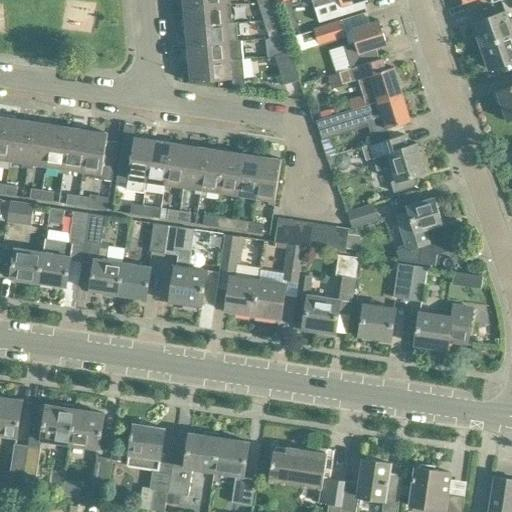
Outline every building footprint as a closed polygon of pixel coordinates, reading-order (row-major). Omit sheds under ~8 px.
[(183,0),(184,9),(230,4),(229,0),(183,0)] [(364,0),(312,0),(319,22),(367,7),(365,0),(364,0)] [(275,18),(270,1),(260,4),(265,21),(275,18)] [(232,23),(231,10),(230,4),(184,9),(186,27),(232,23)] [(511,35),(511,17),(509,19),(506,11),(472,23),(480,46),(511,35)] [(280,35),(275,18),(265,21),(271,39),(288,33),(288,32),(280,35)] [(315,27),(302,31),(305,40),(318,36),(320,43),(346,35),(345,30),(341,19),(315,27)] [(378,60),(375,49),(386,45),(378,21),(352,29),(355,41),(346,44),(353,66),(364,64),(378,60)] [(236,23),(232,23),(186,27),(187,46),(238,41),(236,23)] [(294,50),(288,33),(271,39),(273,45),(271,46),(274,57),(294,50)] [(511,35),(480,46),(488,69),(511,61),(511,35)] [(241,41),(238,41),(187,46),(189,64),(243,59),(241,41)] [(301,82),(291,52),(294,51),(294,50),(274,57),(284,88),(301,82)] [(245,84),(243,59),(189,64),(191,83),(233,79),(233,85),(245,84)] [(377,102),(401,95),(393,68),(385,70),(381,59),(378,60),(364,64),(353,68),(340,72),(338,73),(342,86),(357,81),(361,94),(362,97),(365,106),(377,102)] [(511,119),(511,87),(497,93),(507,121),(511,119)] [(351,110),(316,121),(322,140),(334,137),(332,132),(367,121),(371,135),(386,131),(386,129),(410,121),(401,95),(377,102),(365,106),(351,110)] [(351,110),(365,106),(362,97),(349,101),(351,110)] [(0,158),(10,160),(16,119),(0,116),(0,158)] [(28,168),(35,122),(16,119),(10,160),(23,162),(22,167),(28,168)] [(47,166),(53,125),(35,122),(28,168),(33,169),(34,164),(47,166)] [(64,174),(71,128),(53,125),(47,166),(58,168),(58,173),(64,174)] [(83,172),(90,131),(71,128),(64,174),(69,174),(70,169),(83,172)] [(112,181),(118,143),(107,141),(108,134),(90,131),(83,172),(95,173),(95,179),(112,181)] [(426,173),(417,144),(409,146),(405,134),(363,147),(367,160),(372,158),(376,171),(391,167),(395,181),(390,182),(394,193),(414,187),(417,182),(415,176),(426,173)] [(146,181),(152,140),(134,138),(133,145),(122,143),(116,182),(128,184),(127,190),(145,193),(146,181)] [(164,189),(171,143),(152,140),(146,181),(159,183),(158,188),(164,189)] [(183,187),(189,146),(171,143),(164,189),(170,190),(170,185),(183,187)] [(201,195),(208,149),(189,146),(183,187),(195,189),(195,194),(201,195)] [(220,193),(226,152),(208,149),(201,195),(206,196),(207,191),(220,193)] [(238,201),(245,155),(226,152),(220,193),(232,195),(231,200),(238,201)] [(351,162),(348,152),(333,156),(336,167),(342,169),(348,168),(351,162)] [(257,198),(263,158),(245,155),(238,201),(243,201),(244,196),(257,198)] [(274,206),(281,160),(263,158),(257,198),(268,200),(268,205),(274,206)] [(16,196),(17,186),(6,184),(5,194),(16,196)] [(41,200),(42,190),(32,188),(30,198),(41,200)] [(52,202),(54,192),(42,190),(41,200),(52,202)] [(77,206),(78,196),(68,194),(66,204),(77,206)] [(89,208),(90,198),(78,196),(77,206),(89,208)] [(424,230),(442,224),(434,198),(407,207),(409,211),(396,216),(406,248),(397,251),(400,260),(419,263),(421,250),(420,246),(428,244),(424,230)] [(31,225),(34,206),(11,202),(8,221),(31,225)] [(141,216),(142,206),(132,204),(131,214),(141,216)] [(375,220),(370,205),(347,212),(352,227),(375,220)] [(142,206),(141,216),(153,218),(159,218),(161,209),(154,208),(142,206)] [(178,221),(180,211),(169,210),(167,220),(178,221)] [(67,287),(71,261),(83,263),(86,241),(91,213),(74,211),(71,233),(50,230),(48,241),(46,240),(44,252),(43,252),(38,283),(67,287)] [(190,223),(191,213),(180,211),(178,221),(190,223)] [(86,241),(101,243),(106,216),(91,213),(86,241)] [(214,227),(215,217),(205,216),(204,225),(214,227)] [(233,230),(234,220),(215,217),(214,227),(233,230)] [(287,244),(290,221),(278,219),(275,242),(277,243),(287,244)] [(250,232),(252,223),(234,220),(233,230),(250,232)] [(299,246),(302,222),(290,221),(287,244),(288,244),(299,246)] [(310,248),(314,224),(302,222),(299,246),(305,247),(310,248)] [(165,254),(170,226),(154,223),(150,252),(165,254)] [(262,234),(264,224),(252,223),(250,232),(262,234)] [(322,249),(325,226),(314,224),(310,248),(322,249)] [(215,296),(218,281),(220,272),(209,270),(209,269),(190,266),(195,230),(170,226),(165,254),(178,256),(176,266),(170,303),(201,308),(204,294),(215,296)] [(333,251),(337,228),(325,226),(322,249),(333,251)] [(345,253),(349,229),(337,228),(333,251),(345,253)] [(226,235),(221,270),(240,273),(245,238),(245,237),(226,234),(226,235)] [(118,295),(123,262),(108,260),(110,248),(101,247),(101,243),(86,241),(83,263),(95,264),(91,291),(118,295)] [(284,273),(283,280),(299,282),(300,274),(305,247),(299,246),(288,244),(284,273)] [(38,283),(43,252),(16,248),(11,279),(38,283)] [(351,315),(357,277),(356,277),(359,258),(339,255),(336,274),(343,275),(340,298),(310,293),(313,276),(300,274),(299,282),(297,295),(308,297),(304,327),(336,332),(339,314),(351,315)] [(146,299),(151,266),(123,262),(118,295),(146,299)] [(408,299),(413,265),(399,263),(394,297),(408,299)] [(423,301),(428,269),(428,267),(413,265),(408,299),(423,301)] [(253,316),(258,280),(231,276),(230,283),(225,311),(253,316)] [(281,320),(287,285),(258,280),(253,316),(281,320)] [(392,341),(397,306),(365,302),(360,336),(392,341)] [(469,344),(474,308),(455,305),(453,316),(421,311),(416,344),(449,349),(450,341),(469,344)] [(0,434),(17,437),(22,401),(0,397),(0,434)] [(69,445),(75,410),(74,409),(74,406),(62,404),(61,408),(47,405),(41,440),(69,445)] [(98,449),(104,414),(90,412),(90,408),(77,406),(77,410),(75,410),(69,445),(98,449)] [(160,463),(165,429),(134,424),(129,455),(130,456),(129,464),(154,469),(148,510),(162,511),(163,511),(165,503),(166,493),(168,493),(172,465),(160,463)] [(214,472),(219,438),(219,437),(219,434),(205,432),(204,435),(190,433),(184,467),(172,465),(168,493),(181,495),(188,496),(193,469),(214,472)] [(219,438),(214,472),(235,476),(231,503),(238,504),(252,506),(257,477),(244,475),(250,442),(219,438)] [(23,476),(28,446),(14,443),(7,484),(20,486),(22,476),(23,476)] [(35,478),(40,448),(28,446),(23,476),(35,478)] [(274,451),(270,476),(317,483),(322,484),(319,503),(329,504),(327,511),(340,511),(341,506),(345,481),(323,478),(327,454),(287,448),(286,453),(274,451)] [(105,488),(110,459),(97,457),(92,486),(105,488)] [(397,511),(402,478),(389,476),(391,464),(364,460),(360,484),(345,481),(341,506),(340,511),(356,511),(359,496),(384,500),(381,511),(397,511)] [(462,511),(465,496),(447,494),(451,473),(416,467),(410,504),(445,509),(444,511),(462,511)] [(511,511),(511,479),(494,477),(488,511),(511,511)] [(166,493),(165,503),(179,505),(181,495),(168,493),(166,493)]
